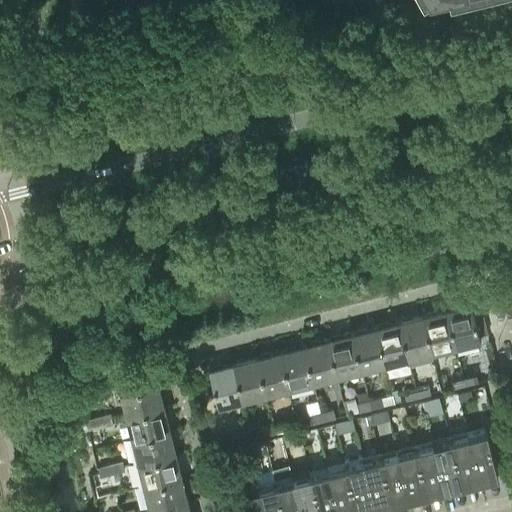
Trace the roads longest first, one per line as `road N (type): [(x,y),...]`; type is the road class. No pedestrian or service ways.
road 1 (secondary): [(511,68),(0,198)]
road 2 (secondary): [(0,250),(511,121)]
